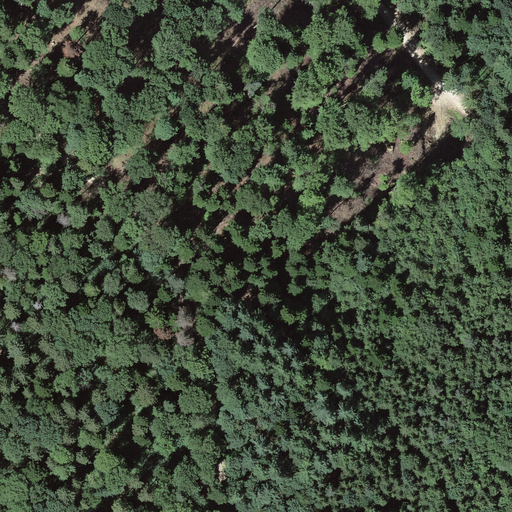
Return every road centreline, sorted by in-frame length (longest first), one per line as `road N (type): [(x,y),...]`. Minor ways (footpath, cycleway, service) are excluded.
road 1 (track): [(230,511),(209,367),(169,263),(112,183),(0,89)]
road 2 (track): [(366,0),(511,164)]
